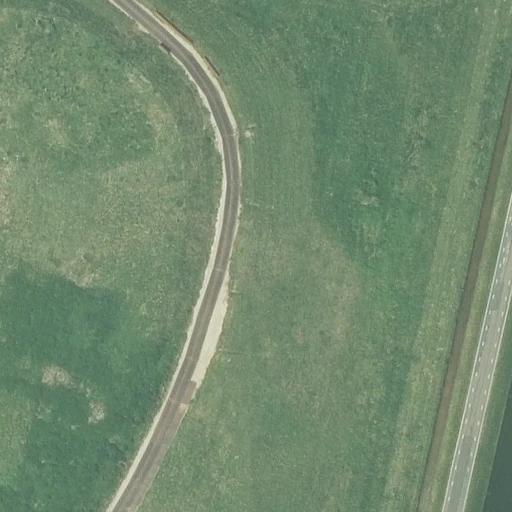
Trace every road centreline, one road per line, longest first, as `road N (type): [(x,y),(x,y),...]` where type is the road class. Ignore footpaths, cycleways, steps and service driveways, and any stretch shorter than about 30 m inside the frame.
road 1 (track): [(121,511),(184,401),(218,319),(232,243),(232,166),(218,107),(173,41),(125,0)]
road 2 (tertiary): [(452,511),(511,241)]
